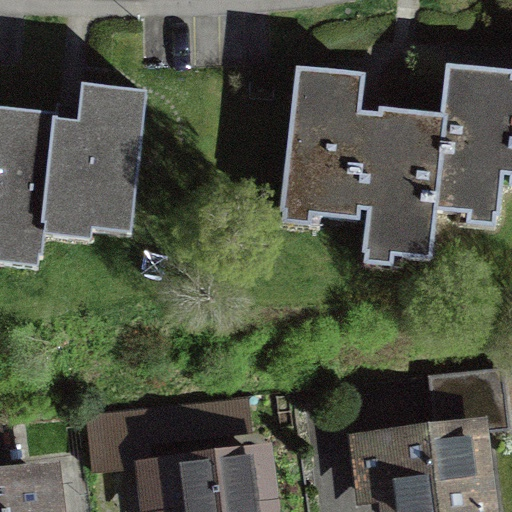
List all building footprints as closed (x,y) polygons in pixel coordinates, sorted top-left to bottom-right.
[(427,262),(430,223),(439,124),(355,117),(358,76),(288,70),(276,210),(358,217),(355,256),(427,262)] [(511,78),(443,72),(439,124),(430,223),(487,228),(491,186),(511,188),(511,78)] [(0,107),(0,269),(36,273),(40,234),(129,242),(144,85),(59,78),(55,113),(0,107)] [(234,400),(86,414),(92,471),(124,468),(122,446),(237,436),(234,400)] [(507,511),(499,435),(356,453),(363,511),(507,511)] [(287,511),(282,463),(145,477),(148,511),(287,511)] [(54,511),(51,481),(0,486),(0,511),(54,511)]
